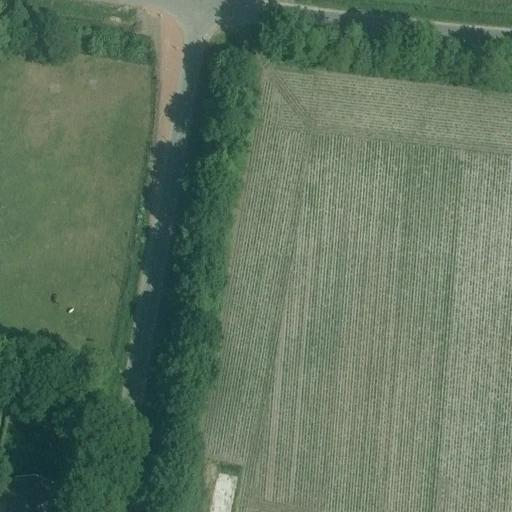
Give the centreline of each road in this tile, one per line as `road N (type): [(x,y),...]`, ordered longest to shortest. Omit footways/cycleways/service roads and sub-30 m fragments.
road 1 (unclassified): [(114,511),(199,2)]
road 2 (unclassified): [(199,2),(511,38)]
